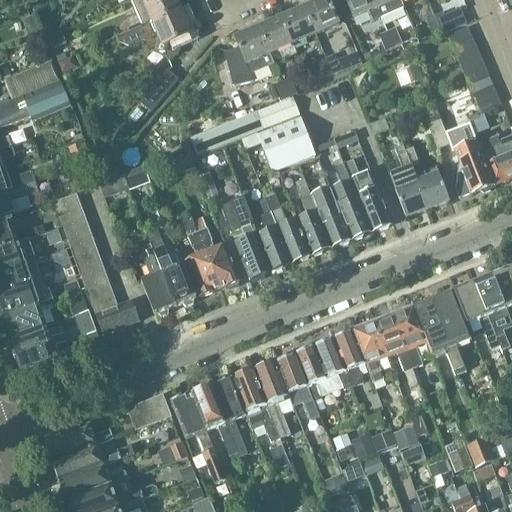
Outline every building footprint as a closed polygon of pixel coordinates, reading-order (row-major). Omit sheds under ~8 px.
[(176,0),(139,0),(133,3),(144,28),(181,12),(176,0)] [(328,0),(326,0),(305,10),(316,37),(340,26),(328,0)] [(373,0),(345,0),(355,20),(369,14),(373,24),(382,20),(373,0)] [(400,0),(373,0),(382,20),(405,9),(401,0),(400,1),(400,0)] [(16,15),(21,27),(38,21),(33,8),(16,15)] [(282,20),(293,47),(316,37),(305,10),(282,20)] [(436,17),(442,33),(445,39),(468,29),(460,10),(445,17),(443,14),(436,17)] [(186,23),(181,12),(144,28),(118,39),(121,44),(129,48),(142,42),(144,38),(148,40),(147,45),(151,54),(157,52),(166,56),(168,61),(178,57),(182,49),(179,42),(192,36),(191,34),(192,31),(190,24),(186,23)] [(442,33),(436,17),(427,21),(434,37),(442,33)] [(282,20),(259,30),(271,57),(293,47),(282,20)] [(388,33),(395,49),(403,46),(396,29),(388,33)] [(259,30),(235,40),(251,76),(274,66),(270,57),(271,57),(259,30)] [(467,30),(448,38),(452,48),(472,40),(467,30)] [(395,49),(388,33),(380,37),(386,53),(395,49)] [(62,34),(48,40),(53,51),(66,45),(62,34)] [(452,48),(457,58),(476,50),(472,40),(452,48)] [(341,60),(364,53),(361,43),(338,50),(341,60)] [(481,60),(476,50),(457,58),(461,68),(481,60)] [(327,60),(334,76),(342,72),(335,56),(327,60)] [(73,60),(60,65),(64,75),(77,69),(73,60)] [(334,76),(327,60),(319,63),(325,79),(334,76)] [(461,68),(465,78),(485,69),(481,60),(461,68)] [(13,104),(60,84),(52,65),(5,84),(13,104)] [(489,79),(485,69),(465,78),(470,88),(489,79)] [(9,70),(0,72),(0,76),(1,80),(11,77),(9,70)] [(179,82),(169,73),(142,105),(152,113),(179,82)] [(494,89),(489,79),(470,88),(474,98),(494,89)] [(283,83),(289,99),(298,96),(291,80),(283,83)] [(251,102),(244,82),(228,88),(235,108),(251,102)] [(289,99),(283,83),(274,87),(281,103),(289,99)] [(71,108),(60,84),(13,104),(0,109),(0,152),(11,149),(8,140),(0,142),(0,131),(32,119),(34,123),(71,108)] [(498,99),(494,89),(474,98),(478,108),(498,99)] [(498,99),(478,108),(483,118),(502,109),(498,99)] [(257,135),(300,118),(294,100),(191,141),(198,159),(242,141),(257,135)] [(494,187),(482,155),(478,146),(478,144),(467,148),(451,107),(438,112),(442,122),(451,147),(458,151),(462,161),(460,162),(457,192),(460,199),(471,195),(471,196),(481,192),(485,195),(491,192),(492,188),(494,187)] [(138,109),(130,118),(137,124),(145,115),(138,109)] [(404,115),(395,119),(399,128),(403,126),(406,120),(404,115)] [(300,118),(257,135),(261,147),(273,176),(317,159),(300,118)] [(481,118),(470,122),(473,130),(484,126),(481,118)] [(442,122),(429,128),(438,151),(450,147),(451,147),(442,122)] [(356,134),(346,138),(349,147),(360,143),(356,134)] [(257,135),(242,141),(246,153),(261,147),(257,135)] [(511,138),(502,142),(500,137),(478,146),(482,155),(494,187),(495,187),(511,180),(511,138)] [(83,146),(70,150),(77,168),(89,164),(83,146)] [(412,168),(406,154),(404,148),(396,152),(403,171),(391,177),(397,192),(396,193),(407,220),(428,211),(418,184),(418,183),(412,168)] [(0,173),(1,174),(0,170),(0,162),(14,157),(11,149),(0,152),(0,173)] [(413,151),(406,154),(412,168),(419,166),(413,151)] [(190,156),(171,164),(177,178),(196,170),(190,156)] [(367,196),(354,163),(345,166),(372,233),(379,230),(382,232),(389,229),(390,226),(392,225),(378,191),(367,196)] [(364,236),(372,233),(345,166),(335,170),(349,202),(338,207),(352,241),(353,240),(356,241),(363,239),(364,236)] [(144,169),(124,177),(129,190),(149,182),(144,169)] [(424,175),(426,180),(418,183),(418,184),(428,211),(450,203),(437,170),(424,175)] [(1,174),(0,173),(0,196),(35,184),(32,174),(4,183),(1,174)] [(210,174),(201,178),(210,202),(220,198),(210,174)] [(320,195),(313,178),(305,181),(332,248),(340,245),(343,247),(349,244),(350,242),(352,241),(338,207),(328,211),(322,195),(320,195)] [(124,179),(100,188),(105,200),(129,191),(124,179)] [(332,248),(305,181),(296,185),(309,219),(299,223),(312,256),(313,256),(316,257),(322,254),(324,252),(332,248)] [(27,198),(39,194),(35,184),(0,196),(0,220),(31,209),(27,198)] [(266,198),(268,202),(292,264),(300,261),(303,262),(309,260),(310,257),(312,256),(299,223),(288,227),(275,194),(266,198)] [(59,215),(81,207),(77,196),(55,204),(59,215)] [(221,208),(232,235),(244,230),(247,241),(236,245),(250,281),(273,272),(259,238),(258,238),(248,209),(244,200),(221,208)] [(292,264),(268,202),(258,206),(263,219),(261,219),(267,235),(259,238),(273,272),(276,273),(282,271),(283,267),(292,264)] [(62,225),(85,217),(81,207),(59,215),(62,225)] [(62,225),(66,235),(88,227),(85,217),(62,225)] [(192,221),(183,224),(193,250),(194,250),(196,254),(197,254),(199,258),(186,263),(200,299),(215,294),(214,291),(219,289),(194,226),(192,221)] [(204,223),(194,226),(219,289),(225,287),(226,289),(241,283),(227,247),(213,252),(212,248),(213,248),(212,243),(213,243),(208,231),(207,231),(204,223)] [(0,253),(20,246),(29,243),(28,242),(40,238),(37,231),(18,238),(11,224),(0,228),(0,253)] [(43,227),(37,230),(37,231),(40,238),(46,235),(43,227)] [(66,235),(70,245),(92,237),(88,227),(66,235)] [(58,232),(46,236),(51,248),(63,243),(58,232)] [(70,245),(73,254),(95,246),(92,237),(70,245)] [(176,309),(183,306),(187,309),(194,307),(194,302),(196,301),(183,268),(174,271),(160,237),(149,241),(151,247),(176,309)] [(20,246),(0,253),(0,276),(8,273),(27,266),(36,263),(29,243),(20,246)] [(73,254),(77,264),(99,256),(95,246),(73,254)] [(176,309),(151,247),(140,251),(152,280),(143,284),(156,317),(158,316),(162,320),(168,317),(169,312),(176,309)] [(77,264),(81,274),(103,266),(99,256),(77,264)] [(40,275),(36,263),(27,266),(8,273),(0,276),(0,299),(43,284),(40,275)] [(81,274),(84,284),(106,276),(103,266),(81,274)] [(506,311),(507,311),(511,308),(511,272),(493,279),(506,311)] [(84,284),(88,295),(110,287),(106,276),(84,284)] [(506,311),(493,279),(475,287),(499,348),(501,348),(503,353),(511,350),(502,327),(511,323),(507,311),(506,311)] [(64,287),(68,297),(81,292),(78,282),(64,287)] [(43,284),(0,299),(0,312),(2,320),(3,321),(21,314),(40,307),(51,304),(50,303),(53,302),(51,294),(50,291),(46,293),(43,284)] [(88,295),(92,305),(114,298),(110,287),(88,295)] [(487,338),(491,347),(492,351),(499,348),(475,287),(456,294),(469,326),(479,322),(486,339),(487,338)] [(68,297),(75,318),(89,313),(81,292),(68,297)] [(461,376),(460,376),(465,387),(472,384),(467,373),(466,374),(464,370),(465,369),(456,348),(472,342),(453,296),(432,304),(461,376)] [(92,305),(96,317),(118,309),(114,298),(92,305)] [(104,337),(140,323),(132,303),(118,309),(96,317),(104,337)] [(53,310),(51,304),(40,307),(21,314),(3,321),(9,340),(10,340),(10,342),(47,328),(42,314),(53,310)] [(413,312),(426,345),(427,345),(432,358),(445,352),(456,378),(460,376),(461,376),(432,304),(413,312)] [(394,319),(413,371),(423,367),(416,349),(426,345),(413,312),(411,312),(408,311),(402,313),(401,316),(394,319)] [(83,339),(87,337),(97,334),(89,313),(75,318),(83,339)] [(413,371),(394,319),(387,322),(384,321),(378,323),(377,326),(374,327),(387,361),(398,356),(405,374),(413,371)] [(387,361),(374,327),(373,327),(370,326),(364,329),(363,331),(353,335),(366,367),(374,386),(385,382),(378,364),(387,361)] [(10,342),(17,361),(55,347),(66,343),(63,336),(51,340),(47,328),(10,342)] [(93,354),(103,350),(97,334),(87,337),(93,354)] [(366,367),(353,335),(349,334),(342,336),(341,340),(333,343),(351,390),(364,385),(358,370),(366,367)] [(344,393),(351,390),(333,343),(328,345),(324,343),(318,346),(317,349),(314,351),(311,349),(304,351),(303,355),(295,358),(314,405),(323,402),(317,386),(339,378),(344,393)] [(55,347),(17,361),(25,383),(63,370),(55,347)] [(276,365),(294,409),(306,405),(312,422),(320,419),(314,405),(295,358),(289,360),(285,359),(279,361),(278,364),(276,365)] [(254,374),(281,441),(291,437),(283,416),(295,412),(294,409),(276,365),(274,366),(271,364),(265,367),(265,370),(254,374)] [(265,430),(271,445),(281,441),(254,374),(253,375),(250,373),(245,375),(244,378),(233,382),(247,419),(253,435),(265,430)] [(239,460),(248,456),(235,423),(247,419),(233,382),(231,383),(228,380),(222,383),(221,387),(212,391),(237,456),(239,460)] [(194,398),(193,398),(207,435),(219,430),(229,459),(237,456),(212,391),(204,394),(201,391),(194,394),(194,398)] [(172,421),(164,398),(151,403),(160,425),(172,421)] [(207,435),(193,398),(184,401),(181,399),(175,401),(174,405),(173,406),(187,442),(198,438),(208,461),(205,461),(215,487),(226,482),(207,435)] [(140,407),(148,429),(160,425),(151,403),(140,407)] [(128,411),(136,434),(148,429),(140,407),(128,411)] [(412,422),(414,428),(418,440),(429,436),(422,418),(412,422)] [(52,464),(99,446),(99,448),(114,443),(110,433),(96,438),(92,426),(46,445),(52,464)] [(394,435),(398,447),(400,453),(420,446),(418,440),(414,428),(394,435)] [(377,455),(379,454),(398,447),(394,435),(392,432),(372,440),(377,455)] [(370,436),(352,443),(359,461),(377,455),(372,440),(370,436)] [(511,457),(511,436),(500,441),(507,460),(511,457)] [(468,448),(476,470),(495,462),(487,441),(468,448)] [(99,448),(99,446),(52,464),(59,485),(106,466),(107,468),(132,458),(130,451),(120,455),(119,454),(104,459),(99,448)] [(182,446),(170,451),(175,464),(188,460),(182,446)] [(338,453),(337,453),(342,465),(357,459),(352,447),(351,448),(338,453)] [(421,448),(400,455),(407,474),(427,466),(421,448)] [(466,453),(449,460),(455,477),(473,471),(466,453)] [(449,474),(444,462),(429,468),(433,480),(449,474)] [(369,463),(363,465),(367,478),(374,475),(369,463)] [(59,485),(66,504),(117,485),(117,486),(128,482),(126,474),(111,479),(107,468),(106,466),(59,485)] [(492,467),(481,471),(485,482),(496,478),(492,467)] [(192,468),(180,473),(184,484),(196,479),(192,468)] [(468,476),(450,483),(454,492),(472,485),(468,476)] [(341,478),(326,483),(331,499),(346,493),(341,478)] [(508,511),(511,511),(511,478),(507,480),(511,492),(511,498),(505,501),(500,490),(508,511)] [(65,505),(67,511),(109,511),(154,496),(154,498),(159,496),(157,490),(152,488),(133,495),(128,482),(117,486),(117,485),(66,504),(65,505)] [(466,488),(457,492),(461,502),(470,498),(466,488)] [(192,506),(204,501),(200,490),(188,495),(192,506)] [(423,490),(416,493),(421,507),(428,504),(423,490)] [(485,511),(508,511),(500,490),(491,493),(496,505),(485,509),(485,511)] [(109,511),(147,511),(158,508),(154,498),(154,496),(109,511)] [(461,502),(464,511),(485,511),(485,509),(478,511),(475,511),(470,498),(461,502)] [(194,511),(213,511),(208,499),(204,501),(192,506),(194,511)] [(464,511),(461,502),(452,505),(454,511),(464,511)]
